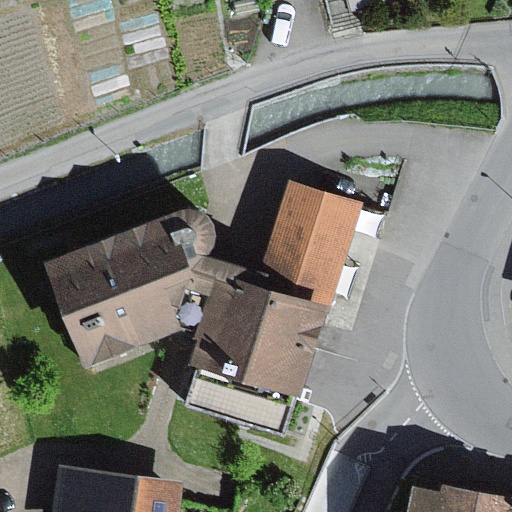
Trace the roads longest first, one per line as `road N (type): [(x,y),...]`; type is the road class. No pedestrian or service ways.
road 1 (unclassified): [(511,47),(449,44),(278,76),(0,185)]
road 2 (residential): [(511,433),(471,412),(440,336),(439,306),(511,151)]
